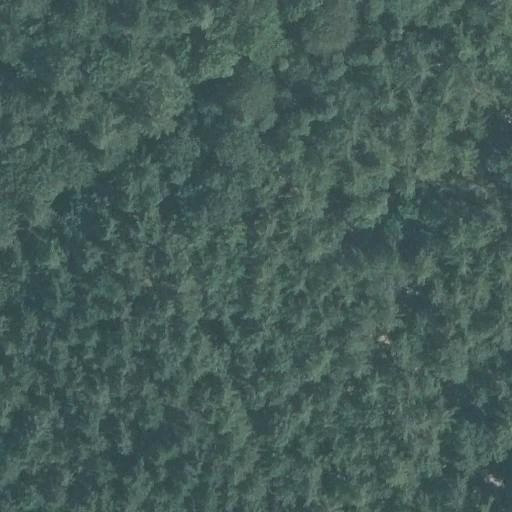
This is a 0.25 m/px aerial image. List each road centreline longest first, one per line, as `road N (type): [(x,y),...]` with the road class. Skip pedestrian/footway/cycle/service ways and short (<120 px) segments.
road 1 (track): [(145,106),(296,511)]
road 2 (track): [(0,230),(304,0)]
road 3 (track): [(299,511),(511,431)]
